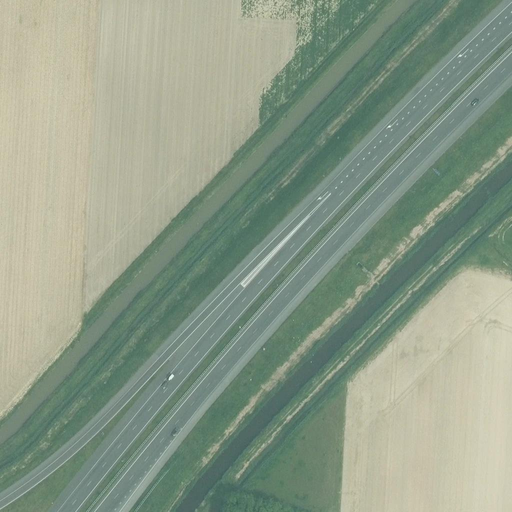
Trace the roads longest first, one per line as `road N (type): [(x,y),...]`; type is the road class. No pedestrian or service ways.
road 1 (motorway): [(109,511),(234,354),(511,60)]
road 2 (motorway): [(338,194),(241,277),(72,452),(0,505)]
road 3 (motorway): [(338,194),(67,511)]
road 4 (motorway): [(511,19),(338,194)]
